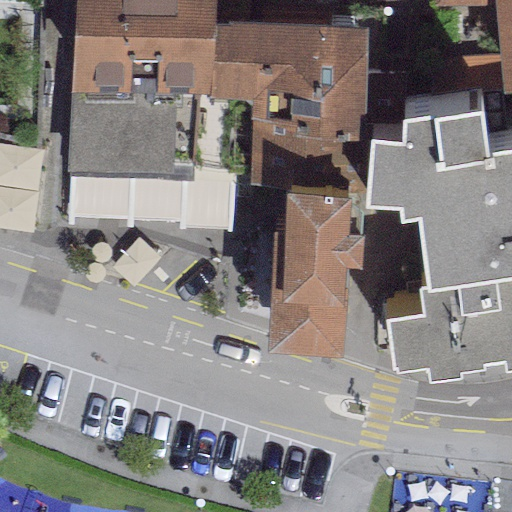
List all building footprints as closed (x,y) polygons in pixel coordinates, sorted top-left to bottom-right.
[(213,0),(72,0),(69,60),(66,166),(190,173),(192,156),(198,68),(211,69),(213,0)] [(330,0),(213,0),(211,69),(198,68),(192,156),(286,160),(287,150),(350,153),(349,169),(364,170),(362,105),(368,1),(330,0)] [(511,0),(496,0),(503,63),(511,62),(511,0)] [(372,95),(367,159),(378,160),(400,160),(401,175),(418,172),(428,245),(511,232),(511,107),(488,111),(481,65),(434,68),(434,72),(402,76),(401,99),(380,97),(372,95)] [(350,153),(287,150),(286,160),(283,194),(272,193),(264,313),(341,318),(347,223),(362,224),(364,190),(347,189),(349,169),(350,153)] [(511,232),(428,245),(419,245),(421,273),(385,279),(391,332),(425,326),(428,342),(459,337),(459,332),(482,330),(482,325),(504,322),(506,332),(511,330),(511,232)]
